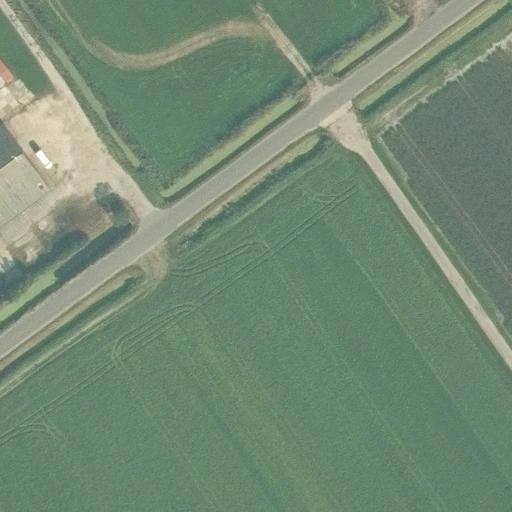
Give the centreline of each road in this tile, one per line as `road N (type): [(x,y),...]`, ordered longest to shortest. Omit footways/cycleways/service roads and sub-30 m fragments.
road 1 (tertiary): [(0,351),(466,0)]
road 2 (unknown): [(329,103),(511,365)]
road 3 (track): [(0,0),(164,229)]
